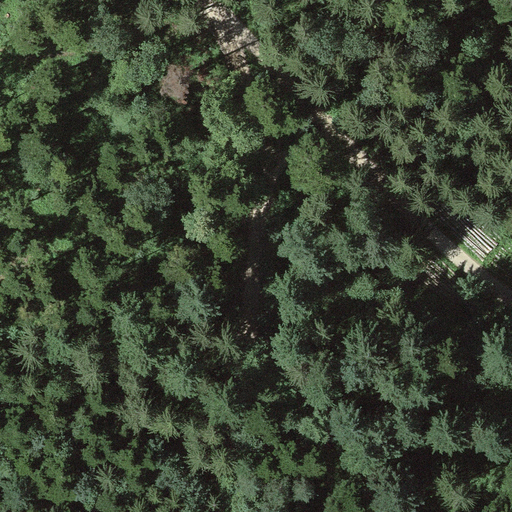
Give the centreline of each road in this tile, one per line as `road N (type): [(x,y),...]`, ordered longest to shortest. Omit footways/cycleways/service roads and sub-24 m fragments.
road 1 (track): [(227,511),(254,336),(263,55),(201,0)]
road 2 (track): [(263,55),(414,218)]
road 3 (track): [(511,305),(414,218)]
